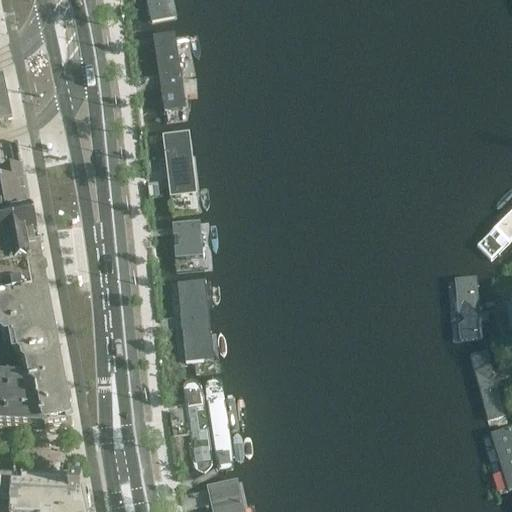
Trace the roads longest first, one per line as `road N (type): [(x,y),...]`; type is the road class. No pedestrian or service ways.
road 1 (secondary): [(35,0),(114,462)]
road 2 (secondary): [(134,460),(100,106),(81,0)]
